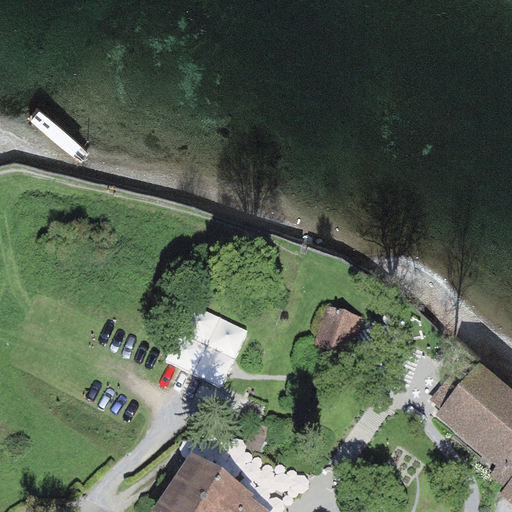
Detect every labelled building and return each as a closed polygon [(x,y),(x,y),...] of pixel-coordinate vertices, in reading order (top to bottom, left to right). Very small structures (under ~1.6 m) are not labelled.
[(363,324),(331,312),(316,350),(348,362),(363,324)] [(431,402),(441,410),(478,365),(469,357),(431,402)] [(438,413),(435,416),(497,467),(511,479),(511,392),(478,365),(441,410),(438,413)] [(270,428),(253,423),(245,449),(261,455),(270,428)] [(265,511),(250,502),(253,497),(216,474),(187,456),(151,511),(265,511)] [(511,479),(497,467),(491,476),(506,488),(502,495),(511,503),(511,479)]
